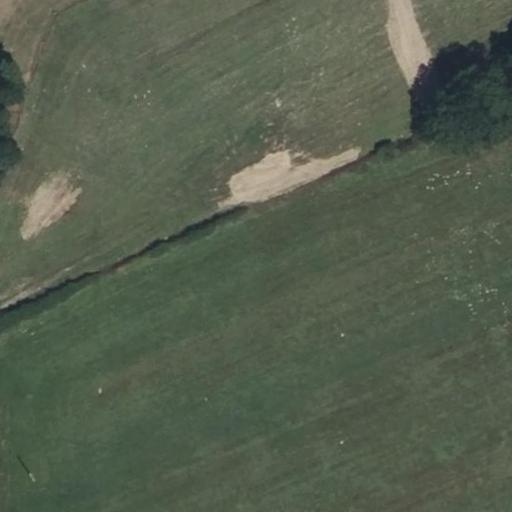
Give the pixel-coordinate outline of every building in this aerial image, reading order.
[(259,239),(229,250),(238,275),(268,265),(259,239)] [(427,336),(457,326),(449,298),(418,308),(427,336)] [(341,355),(355,383),(385,368),(372,340),(341,355)] [(437,392),(409,400),(416,427),(444,419),(437,392)] [(489,496),(511,493),(511,464),(487,467),(489,496)] [(44,511),(55,511),(74,506),(64,478),(36,488),(44,511)] [(370,511),(402,511),(398,496),(369,504),(370,511)]
